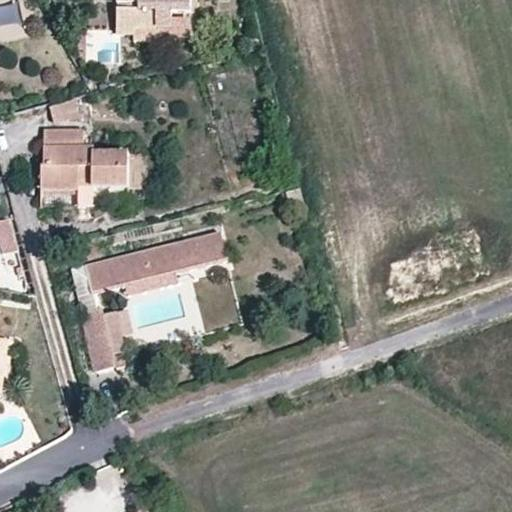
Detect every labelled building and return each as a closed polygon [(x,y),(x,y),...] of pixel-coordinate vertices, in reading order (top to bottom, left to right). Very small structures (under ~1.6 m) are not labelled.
[(116,30),(171,31),(172,22),(172,13),(191,14),(191,0),(117,0),(118,5),(119,6),(124,6),(124,13),(118,12),(117,12),(116,30)] [(0,29),(23,24),(18,2),(0,6),(0,29)] [(172,22),(171,31),(171,42),(191,42),(191,22),(172,22)] [(171,44),(171,42),(171,31),(116,30),(116,37),(134,37),(134,43),(171,44)] [(93,183),(92,190),(129,191),(128,157),(94,155),(94,151),(82,151),(83,133),(45,132),(45,150),(57,151),(57,170),(45,169),(42,169),(42,193),(78,194),(78,189),(79,182),(93,183)] [(57,151),(45,150),(45,169),(57,170),(57,151)] [(78,194),(42,193),(42,208),(78,209),(78,194)] [(0,245),(4,260),(19,256),(10,224),(0,226),(0,245)] [(125,287),(175,276),(226,263),(220,235),(85,268),(92,295),(125,287)] [(175,276),(125,287),(128,299),(178,287),(175,276)] [(115,355),(105,319),(103,310),(84,315),(99,373),(119,368),(117,362),(115,355)] [(126,352),(116,316),(105,319),(115,355),(126,352)] [(0,395),(2,395),(9,344),(0,342),(0,395)] [(129,366),(127,360),(117,362),(119,368),(129,366)]
